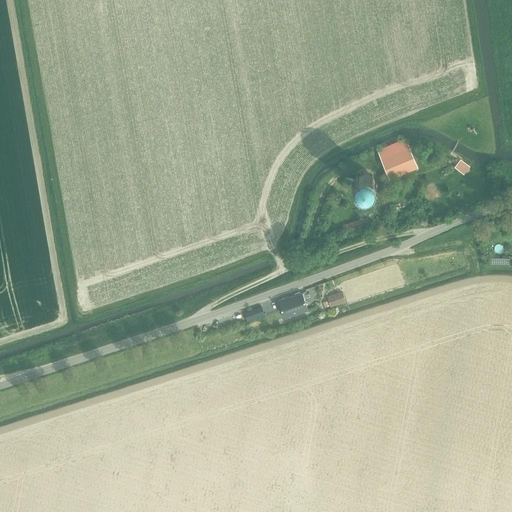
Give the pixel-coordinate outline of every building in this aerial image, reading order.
[(409,146),(381,158),(390,178),(418,166),(409,146)] [(376,185),(377,185),(377,183),(376,183),(373,177),(374,176),(372,175),(372,176),(366,174),(366,173),(364,173),(364,174),(358,177),(357,176),(356,177),(357,178),(355,184),(354,184),(354,186),(355,186),(358,192),(357,192),(358,194),(359,193),(365,195),(365,196),(367,196),(367,195),(373,192),(373,193),(374,191),(376,185)] [(361,220),(349,223),(352,230),(364,226),(361,220)] [(343,292),(328,297),(329,300),(331,306),(346,301),(343,292)] [(302,293),(279,300),(285,318),(308,310),(302,293)] [(245,313),(247,321),(264,314),(261,307),(245,313)]
